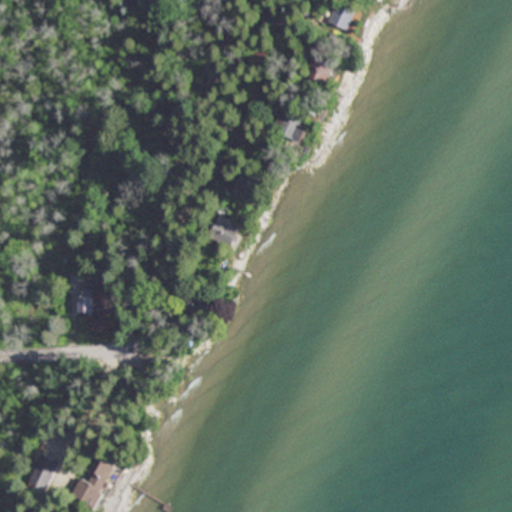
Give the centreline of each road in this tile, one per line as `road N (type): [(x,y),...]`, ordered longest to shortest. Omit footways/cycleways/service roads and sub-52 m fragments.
road 1 (residential): [(246,0),(253,68),(228,142),(129,324),(42,511)]
road 2 (residential): [(160,353),(0,354)]
